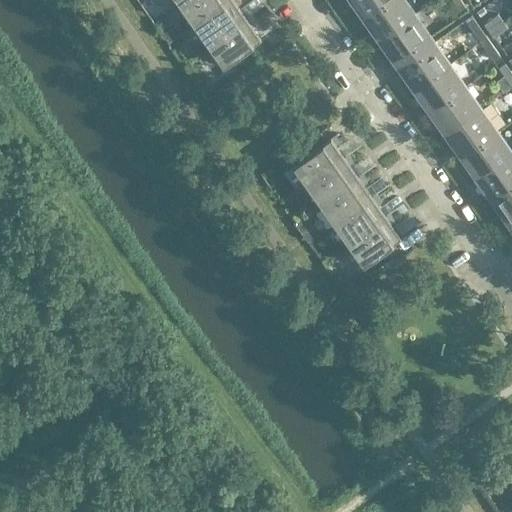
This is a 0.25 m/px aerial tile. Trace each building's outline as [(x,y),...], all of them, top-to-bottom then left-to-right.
[(187,0),(179,5),(183,11),(184,11),(193,24),(193,25),(228,0),(187,0)] [(241,2),(240,0),(228,0),(193,25),(197,31),(197,30),(207,44),(207,45),(244,19),(243,18),(235,6),(241,2)] [(387,0),(355,0),(366,15),(387,0)] [(414,14),(404,0),(387,0),(366,15),(376,30),(378,28),(383,35),(381,37),(414,14)] [(465,6),(461,0),(451,0),(459,10),(465,6)] [(255,21),(251,13),(243,18),(244,19),(207,45),(211,50),(221,64),(222,65),(258,39),(256,36),(249,26),(255,21)] [(498,13),(484,23),(489,29),(502,20),(498,13)] [(430,37),(414,14),(381,37),(382,38),(384,36),(389,43),(387,44),(397,60),(430,37)] [(488,37),(475,19),(468,23),(481,42),(488,37)] [(507,27),(502,20),(489,29),(494,36),(507,27)] [(501,56),(488,37),(481,42),(494,60),(501,56)] [(450,64),(434,41),(401,65),(412,80),(414,79),(418,85),(416,87),(417,87),(450,64)] [(511,71),(506,63),(499,68),(511,85),(511,71)] [(465,86),(450,64),(417,87),(417,88),(419,86),(424,93),(422,95),(432,109),(465,86)] [(481,108),(465,86),(432,109),(443,124),(445,123),(449,130),(447,131),(448,131),(481,108)] [(496,130),(481,108),(448,131),(448,132),(450,131),(455,137),(453,139),(463,154),(496,130)] [(511,152),(496,130),(463,154),(474,168),(476,167),(481,174),(479,175),(479,176),(511,152)] [(339,141),(335,133),(326,140),(291,164),(296,170),(305,184),(306,184),(342,159),(342,158),(333,146),(339,141)] [(511,185),(511,152),(479,176),(481,175),(486,181),(484,183),(494,198),(511,185)] [(353,161),(349,153),(342,158),(342,159),(306,184),(309,190),(310,190),(319,203),(319,204),(356,178),(347,165),(353,161)] [(367,181),(363,172),(356,178),(319,204),(323,210),(324,209),(333,223),(333,224),(370,198),(369,197),(361,185),(367,181)] [(511,218),(511,185),(494,198),(505,212),(507,211),(511,218),(510,219),(510,220),(511,218)] [(381,200),(377,192),(369,197),(370,198),(333,224),(337,229),(347,243),(384,218),(383,217),(375,205),(381,200)] [(395,220),(391,212),(383,217),(384,218),(347,243),(351,249),(361,262),(360,262),(361,264),(398,238),(396,235),(388,224),(395,220)] [(304,236),(308,241),(318,234),(314,229),(304,236)] [(351,292),(360,286),(355,279),(346,285),(351,292)]
